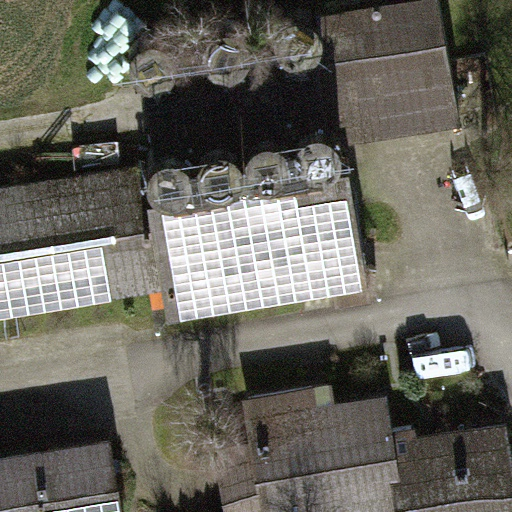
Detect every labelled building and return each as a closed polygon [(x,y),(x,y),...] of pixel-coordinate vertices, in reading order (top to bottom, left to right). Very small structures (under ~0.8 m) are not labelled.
[(339,77),(349,140),(448,124),(427,0),(338,0),(326,2),(339,77)] [(169,276),(174,303),(371,271),(349,140),(339,77),(141,109),(149,158),(169,276)] [(0,303),(169,276),(149,158),(0,182),(0,303)] [(384,439),(372,375),(225,401),(244,511),(511,511),(511,437),(508,417),(384,439)] [(0,445),(0,511),(108,511),(94,430),(0,445)]
